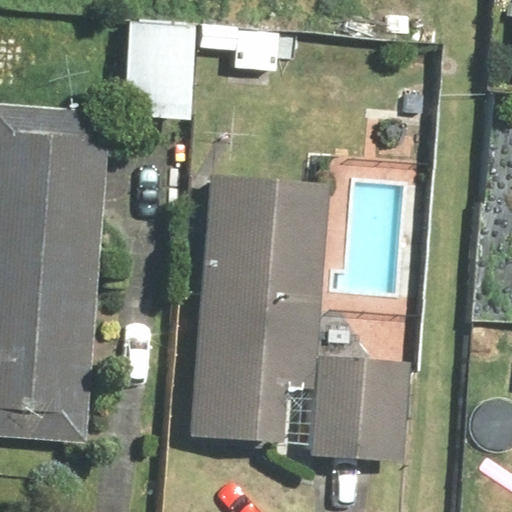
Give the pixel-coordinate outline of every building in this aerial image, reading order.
[(175,28),(107,26),(104,115),(173,117),(175,28)] [(274,31),(187,26),(185,50),(223,52),(222,66),(271,69),(274,31)] [(98,133),(0,131),(0,448),(91,451),(98,133)] [(325,156),(304,467),(389,473),(411,162),(325,156)] [(309,189),(190,183),(175,457),(294,463),(309,189)]
